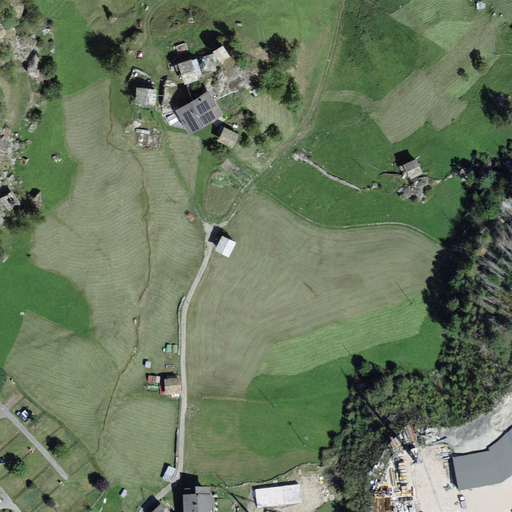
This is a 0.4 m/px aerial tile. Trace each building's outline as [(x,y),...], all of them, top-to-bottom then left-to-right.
[(225,33),(215,38),(220,49),(230,44),(225,33)] [(197,48),(179,54),(186,75),(204,69),(197,48)] [(156,100),(157,80),(138,79),(137,99),(156,100)] [(216,107),(192,122),(200,135),(225,120),(216,107)] [(246,139),(231,133),(227,142),(241,149),(246,139)] [(168,138),(138,134),(136,149),(166,154),(168,138)] [(408,173),(422,171),(419,154),(405,157),(408,173)] [(225,255),(231,240),(218,235),(212,249),(225,255)] [(174,381),(162,382),(163,396),(175,395),(174,381)] [(511,427),(483,454),(447,457),(452,495),(499,485),(511,476),(511,427)] [(213,511),(213,495),(190,496),(190,511),(213,511)]
